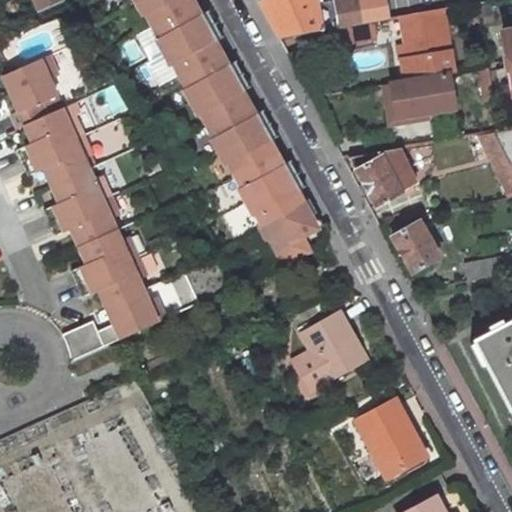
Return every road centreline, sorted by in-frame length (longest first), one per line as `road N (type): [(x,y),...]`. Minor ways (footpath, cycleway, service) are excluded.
road 1 (unclassified): [(219,0),(500,511)]
road 2 (residential): [(0,210),(39,291),(11,363)]
